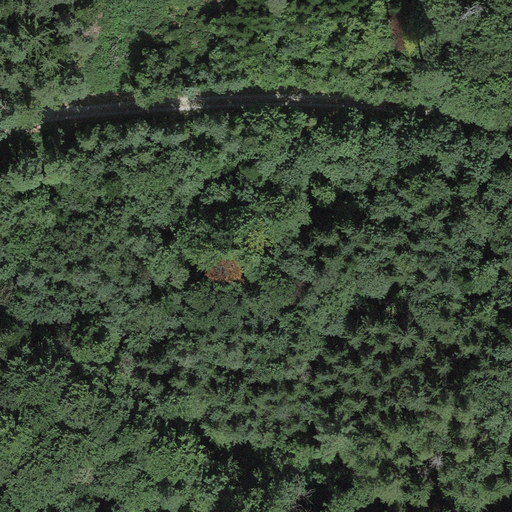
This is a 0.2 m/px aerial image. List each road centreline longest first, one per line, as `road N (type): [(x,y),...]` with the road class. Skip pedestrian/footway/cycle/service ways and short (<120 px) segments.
road 1 (track): [(0,117),(245,100),(511,115)]
road 2 (track): [(0,298),(48,334),(78,344),(211,312),(257,309),(334,321),(382,307)]
